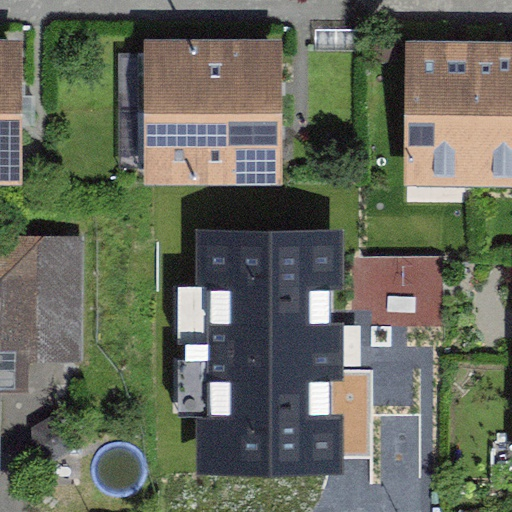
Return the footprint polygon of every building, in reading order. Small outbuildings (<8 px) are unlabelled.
[(473,183),(474,38),(419,38),(419,182),(473,183)] [(511,38),(474,38),(473,183),(511,182),(511,38)] [(0,108),(22,109),(23,42),(0,41),(0,108)] [(148,112),(285,113),(285,41),(149,41),(148,112)] [(0,184),(22,184),(22,109),(0,108),(0,184)] [(285,181),(285,113),(148,112),(148,181),(285,181)] [(203,475),(347,473),(343,228),(199,231),(203,475)] [(82,357),(83,232),(0,231),(0,469),(9,470),(10,386),(33,386),(33,356),(82,357)] [(47,463),(55,463),(62,460),(68,456),(72,449),(74,442),(74,434),(71,427),(66,422),(59,418),(51,417),(44,418),(37,421),(32,427),(29,434),(28,442),(30,449),(34,456),(40,460),(47,463)]
